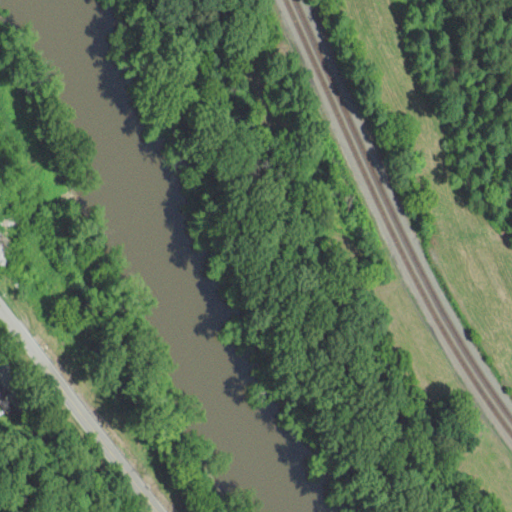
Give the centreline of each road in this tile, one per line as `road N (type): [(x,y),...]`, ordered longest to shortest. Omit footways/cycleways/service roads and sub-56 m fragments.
road 1 (residential): [(511,343),(495,325),(463,185),(409,76),(403,27),(387,0)]
road 2 (secondary): [(157,511),(0,304)]
